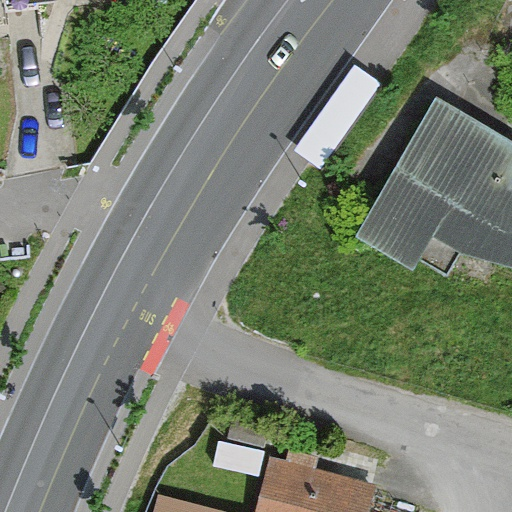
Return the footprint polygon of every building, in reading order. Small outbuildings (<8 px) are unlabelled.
[(17,0),(19,11),(113,0),(17,0)] [(384,96),(353,74),(299,147),(330,169),(384,96)] [(511,148),(435,106),(356,248),(413,279),(433,243),(487,273),(511,279),(511,148)] [(369,511),(375,489),(269,464),(257,511),(369,511)] [(250,511),(164,490),(158,511),(250,511)]
